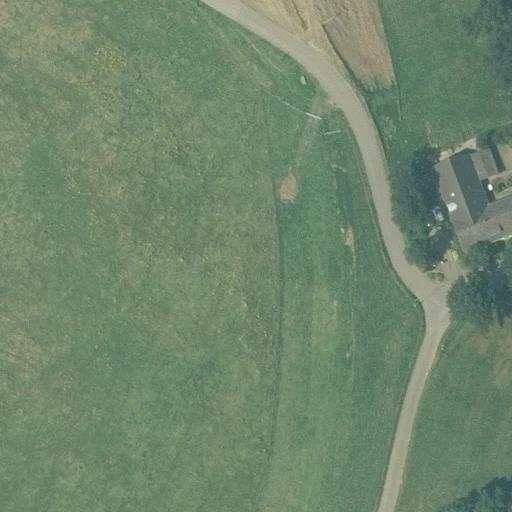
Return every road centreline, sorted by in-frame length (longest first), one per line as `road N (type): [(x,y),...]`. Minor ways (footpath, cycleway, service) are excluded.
road 1 (unclassified): [(441,301),(400,262),(362,133),(331,79),(217,0)]
road 2 (unclassified): [(383,511),(441,301)]
